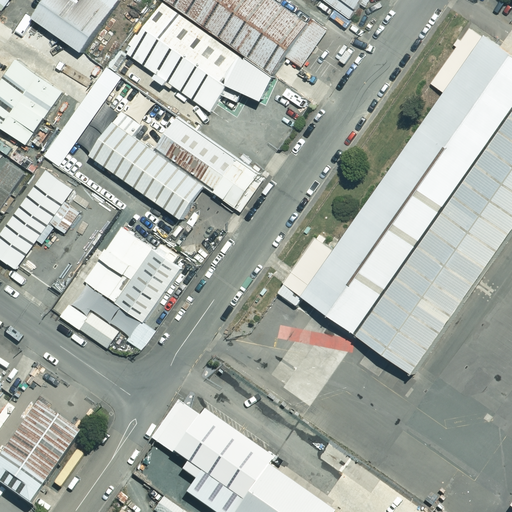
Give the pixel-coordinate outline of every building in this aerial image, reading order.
[(125,6),(116,0),(86,0),(78,11),(62,0),(51,0),(39,18),(90,55),(125,6)] [(312,43),(252,0),(177,0),(167,14),(277,92),(312,43)] [(360,0),(318,0),(346,20),(360,0)] [(248,79),(162,17),(125,68),(211,130),(248,79)] [(300,291),(355,328),(511,105),(511,49),(483,29),(481,34),(470,26),(461,39),(458,37),(454,43),(456,45),(431,81),(442,89),(332,246),(323,240),(325,236),(319,232),(317,236),(314,234),(283,279),(300,291)] [(69,93),(22,60),(0,90),(0,123),(31,146),(69,93)] [(511,224),(511,105),(355,328),(411,369),(511,224)] [(255,177),(181,124),(161,152),(235,204),(255,177)] [(212,187),(191,173),(124,125),(100,159),(187,222),(212,187)] [(0,218),(30,177),(10,162),(0,175),(0,218)] [(76,191),(51,174),(0,244),(0,255),(19,269),(76,191)] [(132,293),(155,262),(120,238),(98,268),(132,293)] [(181,281),(155,262),(132,293),(128,298),(115,317),(142,336),(181,281)] [(81,292),(115,317),(128,298),(94,274),(81,292)] [(92,319),(73,306),(64,319),(112,350),(123,333),(95,314),(92,319)] [(178,402),(177,401),(152,436),(154,438),(185,459),(180,467),(193,477),(183,491),(213,511),(232,511),(267,464),(272,456),(202,407),(197,415),(178,402)] [(85,435),(43,406),(0,467),(0,482),(35,507),(85,435)] [(87,458),(79,452),(55,485),(63,491),(87,458)] [(267,464),(232,511),(329,511),(332,509),(267,464)] [(187,511),(166,499),(157,511),(187,511)]
